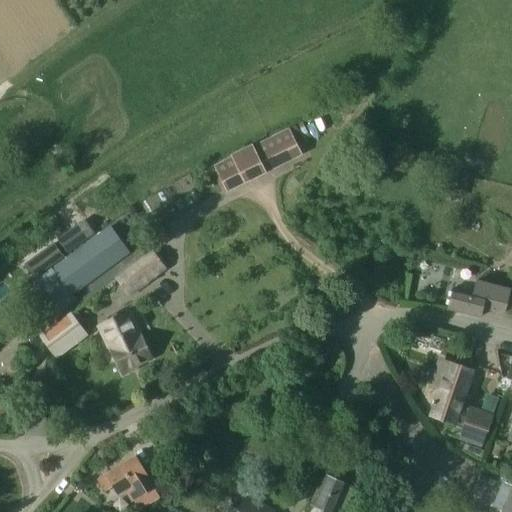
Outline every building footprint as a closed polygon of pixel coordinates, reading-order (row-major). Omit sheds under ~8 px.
[(214,166),(227,193),(266,173),(266,174),(301,156),(288,130),(254,147),(252,144),(230,155),(231,157),(214,166)] [(462,199),(468,176),(445,169),(449,156),(439,153),(434,172),(443,175),(439,192),(462,199)] [(31,285),(58,321),(79,306),(75,301),(83,295),(80,291),(130,254),(110,227),(31,285)] [(53,244),(24,265),(34,280),(64,258),(53,244)] [(152,251),(114,279),(129,298),(167,270),(152,251)] [(448,310),(480,318),(482,309),(504,314),(510,290),(477,282),(474,294),(453,289),(448,310)] [(140,335),(128,310),(97,326),(109,350),(110,350),(122,375),(139,367),(138,366),(152,359),(140,335)] [(70,314),(38,338),(56,362),(88,337),(70,314)] [(439,390),(430,417),(454,425),(461,428),(458,440),(482,448),(494,415),(462,404),(473,371),(449,363),(439,390)] [(147,476),(135,457),(97,480),(104,491),(113,486),(118,494),(126,489),(133,500),(139,511),(160,500),(154,487),(147,476)] [(324,475),(311,505),(321,510),(320,511),(336,511),(339,508),(348,511),(350,511),(360,492),(348,487),(348,486),(324,475)] [(502,511),(501,511),(511,511),(511,482),(504,479),(492,507),(502,511)] [(370,511),(400,511),(411,498),(392,483),(370,511)] [(258,505),(246,499),(239,511),(212,497),(211,501),(185,488),(176,507),(184,511),(272,511),(273,511),(259,504),(258,505)]
